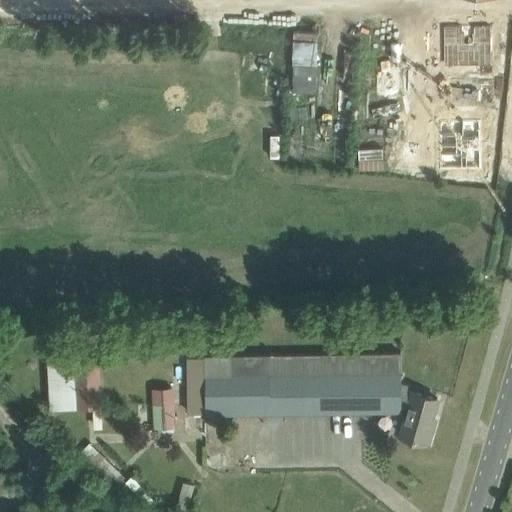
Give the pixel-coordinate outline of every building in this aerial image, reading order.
[(494,64),(495,24),(447,23),(446,63),(494,64)] [(293,70),(318,70),(317,37),(322,37),(322,31),(294,31),(293,70)] [(358,66),(357,88),(378,88),(379,66),(358,66)] [(484,119),(444,119),(443,167),(483,167),(484,119)] [(207,413),(270,412),(402,410),(402,408),(409,409),(401,434),(428,442),(433,424),(430,424),(438,398),(409,390),(411,385),(402,383),(401,351),(381,352),(206,355),(206,357),(188,357),(188,412),(207,412),(207,413)] [(99,401),(98,361),(79,361),(79,365),(56,365),(56,402),(99,401)] [(155,427),(176,426),(174,386),(153,388),(155,427)]
